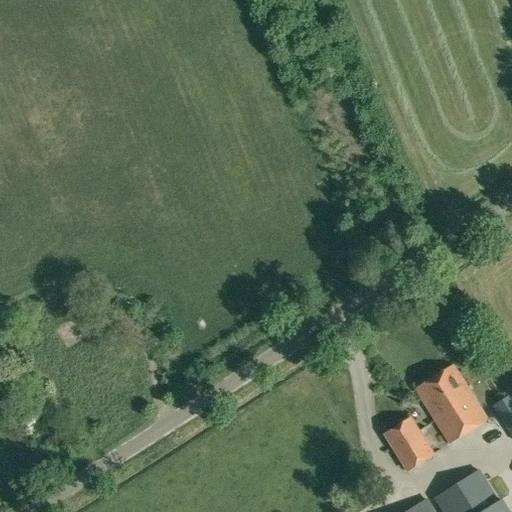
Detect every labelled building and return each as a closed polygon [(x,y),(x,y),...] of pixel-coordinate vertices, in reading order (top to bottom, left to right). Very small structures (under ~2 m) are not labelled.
[(30,346),(80,317),(66,294),(17,323),(30,346)] [(415,389),(449,443),(487,419),(453,365),(415,389)] [(493,406),(511,437),(511,397),(511,395),(493,406)] [(384,434),(407,470),(433,454),(410,418),(384,434)] [(486,448),(500,442),(495,432),(482,439),(486,448)] [(435,498),(443,511),(504,511),(479,470),(435,498)] [(405,511),(434,511),(426,499),(405,511)]
